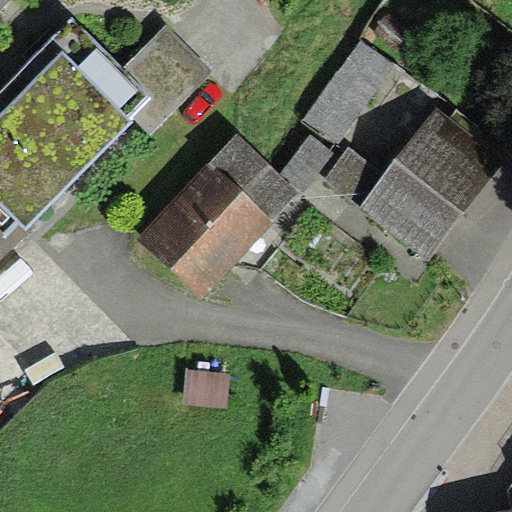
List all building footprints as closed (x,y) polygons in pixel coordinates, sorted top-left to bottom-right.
[(0,0),(0,18),(18,0),(0,0)] [(113,87),(67,40),(0,104),(0,269),(198,79),(161,41),(113,87)] [(301,163),(427,258),(495,168),(353,61),(302,128),(318,141),(301,163)] [(222,153),(144,242),(200,291),(278,202),(222,153)] [(223,365),(185,365),(185,398),(223,398),(223,365)]
